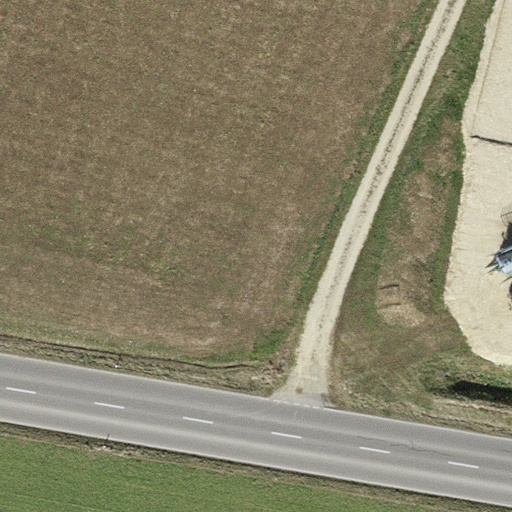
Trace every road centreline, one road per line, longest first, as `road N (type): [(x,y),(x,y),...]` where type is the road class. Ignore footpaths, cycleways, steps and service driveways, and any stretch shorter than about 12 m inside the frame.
road 1 (primary): [(511,473),(0,385)]
road 2 (track): [(456,0),(339,272),(286,434)]
